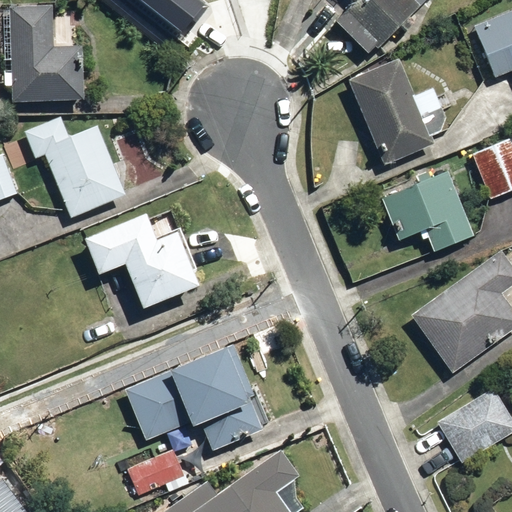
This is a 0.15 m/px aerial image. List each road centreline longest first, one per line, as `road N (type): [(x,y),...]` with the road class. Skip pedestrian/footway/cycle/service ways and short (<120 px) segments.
road 1 (residential): [(242,115),(405,511)]
road 2 (unknown): [(0,392),(283,286)]
